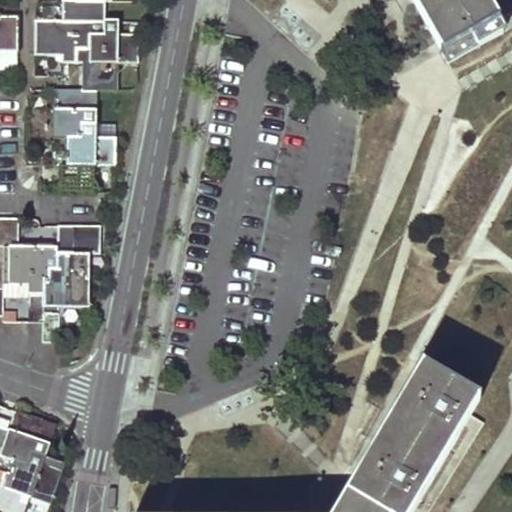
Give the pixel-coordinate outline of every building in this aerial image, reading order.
[(406,0),(435,51),(495,18),(485,0),(406,0)] [(35,22),(35,57),(62,56),(62,63),(76,64),(76,50),(89,50),(90,36),(104,37),(104,22),(105,3),(77,2),(65,2),(65,22),(35,22)] [(0,52),(17,52),(17,18),(0,17),(0,52)] [(95,91),(117,92),(118,62),(138,61),(138,36),(118,36),(119,22),(104,22),(104,37),(90,36),(89,50),(76,50),(76,64),(90,64),(90,91),(95,91)] [(17,52),(0,52),(0,70),(17,70),(17,52)] [(54,146),(54,152),(68,153),(68,139),(82,139),(82,125),(96,126),(95,91),(90,91),(62,91),(53,91),(54,111),(26,111),(26,146),(54,146)] [(60,194),(94,195),(94,164),(115,165),(115,139),(96,139),(96,126),(82,125),(82,139),(68,139),(68,153),(54,152),(54,167),(60,167),(60,194)] [(96,126),(96,139),(115,139),(115,126),(96,126)] [(3,248),(17,248),(18,220),(3,220),(3,248)] [(71,227),(57,227),(57,249),(57,255),(71,255),(71,227)] [(86,255),(86,227),(71,227),(71,255),(86,255)] [(100,227),(86,227),(86,255),(89,255),(100,255),(100,227)] [(56,271),(57,255),(57,249),(17,248),(3,248),(3,262),(3,275),(3,286),(28,286),(29,296),(43,296),(43,280),(48,280),(48,270),(56,271)] [(48,280),(43,280),(43,296),(43,318),(59,319),(59,309),(89,310),(89,282),(89,255),(86,255),(71,255),(57,255),(56,271),(48,270),(48,280)] [(3,299),(28,300),(28,296),(29,296),(28,286),(3,286),(3,290),(3,299)] [(28,300),(27,323),(42,324),(43,324),(43,318),(43,296),(29,296),(28,296),(28,300)] [(59,319),(43,318),(43,324),(42,324),(42,344),(58,344),(59,319)] [(327,511),(406,511),(475,395),(417,361),(327,511)] [(10,432),(0,428),(0,471),(10,475),(15,462),(27,467),(32,454),(45,458),(56,427),(16,413),(10,432)] [(0,511),(26,511),(31,498),(50,505),(64,465),(45,458),(32,454),(27,467),(15,462),(10,475),(0,471),(0,511)] [(109,488),(107,508),(115,508),(117,489),(109,488)]
